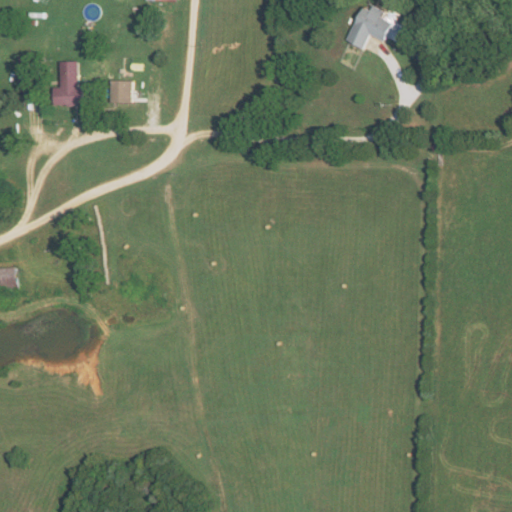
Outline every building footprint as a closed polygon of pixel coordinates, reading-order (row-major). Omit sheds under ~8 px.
[(352,39),(368,47),(375,31),(402,44),(411,26),(389,16),(390,11),(371,2),(352,39)] [(36,55),(19,56),(19,81),(36,81),(36,55)] [(89,103),(88,85),(77,86),(76,60),(59,60),(59,86),(53,86),(53,104),(89,103)] [(110,100),(138,100),(137,89),(132,89),(132,79),(110,79),(110,100)] [(0,288),(18,288),(18,267),(0,267),(0,288)]
